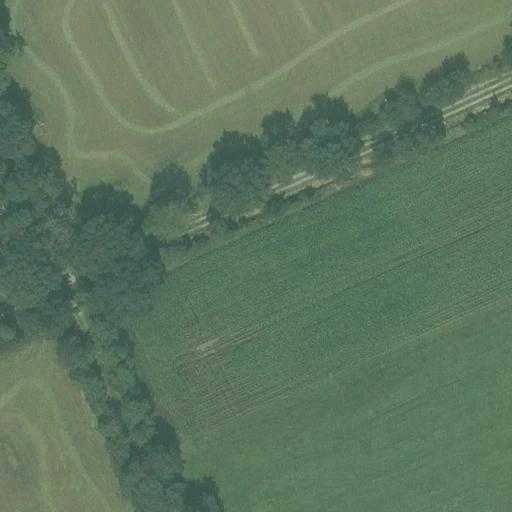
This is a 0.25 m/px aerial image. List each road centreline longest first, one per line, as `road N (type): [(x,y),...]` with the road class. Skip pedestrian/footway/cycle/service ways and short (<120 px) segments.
road 1 (unknown): [(78,295),(511,89)]
road 2 (track): [(78,295),(0,125)]
